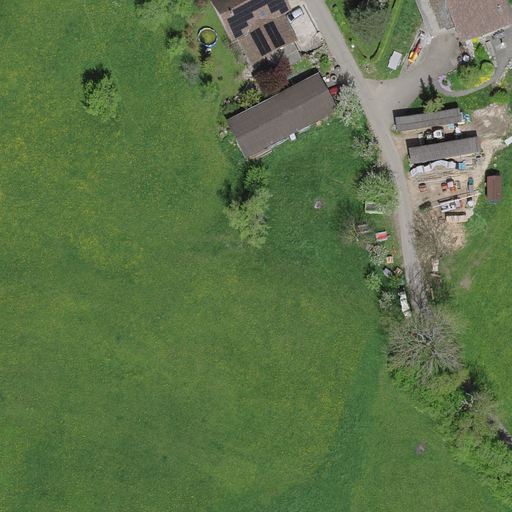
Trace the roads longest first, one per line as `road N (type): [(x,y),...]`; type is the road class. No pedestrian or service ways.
road 1 (residential): [(314,0),(386,143),(423,312)]
road 2 (unclassified): [(423,312),(511,444)]
